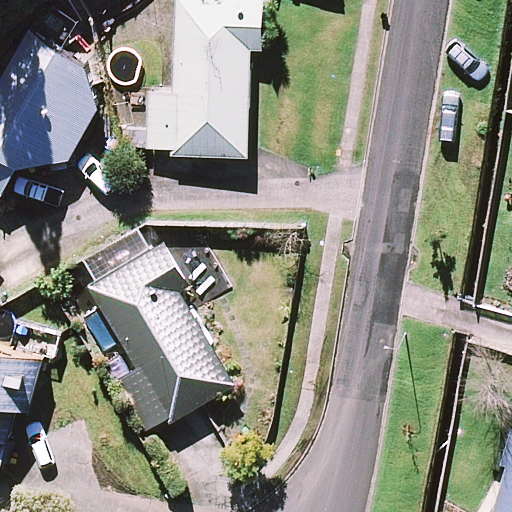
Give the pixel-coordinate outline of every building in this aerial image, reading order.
[(154,90),(152,148),(174,149),(174,154),(249,157),(253,48),(264,48),(265,1),(228,0),(179,0),(176,91),(154,90)] [(98,71),(28,33),(0,83),(0,194),(7,199),(24,169),(71,157),(101,102),(98,71)] [(192,283),(167,240),(150,250),(139,231),(80,265),(141,371),(127,379),(156,430),(236,384),(182,289),(192,283)] [(0,470),(1,471),(21,410),(36,415),(52,364),(0,347),(0,470)] [(511,511),(511,457),(496,511),(511,511)]
